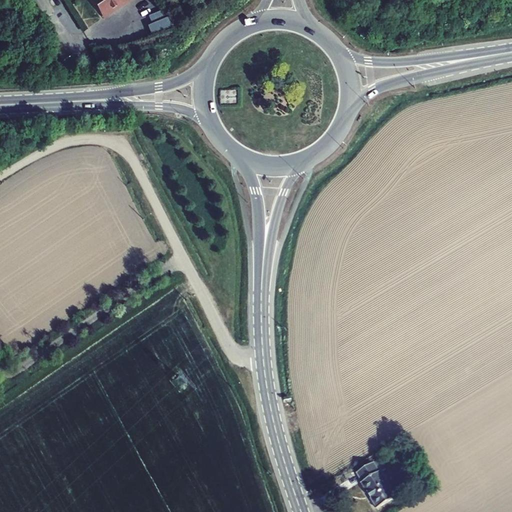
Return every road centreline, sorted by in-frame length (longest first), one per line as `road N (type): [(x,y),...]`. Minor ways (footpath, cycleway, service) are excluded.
road 1 (unclassified): [(264,366),(227,342),(123,148),(66,141),(0,176)]
road 2 (secondary): [(511,51),(381,62),(333,46)]
road 3 (secondary): [(346,116),(374,89),(511,53)]
road 4 (secondary): [(212,61),(159,86),(43,103)]
road 5 (secondary): [(43,103),(162,106),(212,124)]
road 6 (tertiary): [(301,511),(264,366)]
road 7 (tertiary): [(232,149),(258,202),(261,284)]
road 8 (tertiary): [(261,284),(283,192),(309,157)]
